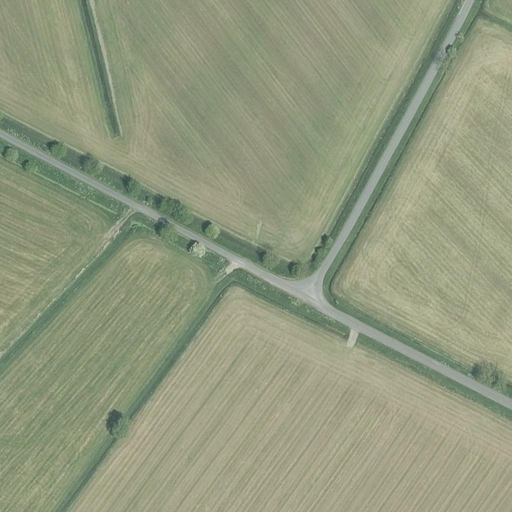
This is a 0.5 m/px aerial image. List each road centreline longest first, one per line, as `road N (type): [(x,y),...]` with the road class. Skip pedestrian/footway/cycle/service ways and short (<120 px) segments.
road 1 (unclassified): [(308,299),(0,131)]
road 2 (unclassified): [(308,299),(463,0)]
road 3 (unclassified): [(511,406),(308,299)]
